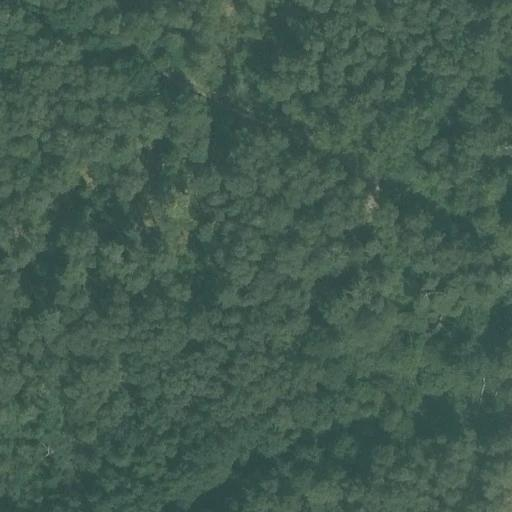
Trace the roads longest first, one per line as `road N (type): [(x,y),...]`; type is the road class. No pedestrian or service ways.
road 1 (track): [(0,10),(363,187),(301,342),(284,511)]
road 2 (track): [(511,263),(363,187)]
